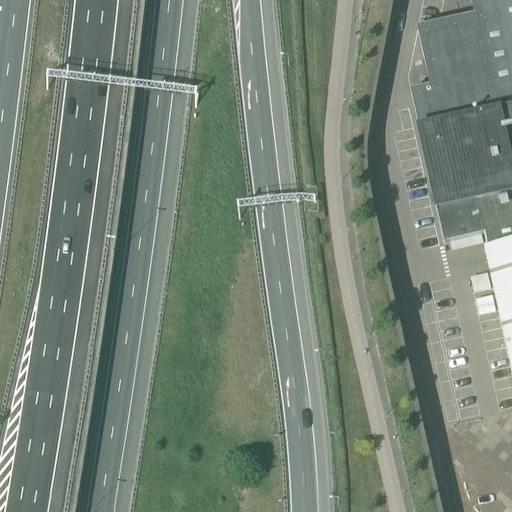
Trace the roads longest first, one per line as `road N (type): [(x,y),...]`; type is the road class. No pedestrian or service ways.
road 1 (motorway): [(26,511),(97,0)]
road 2 (motorway): [(101,511),(166,0)]
road 3 (motorway): [(303,511),(249,0)]
road 4 (unknown): [(511,470),(468,279)]
